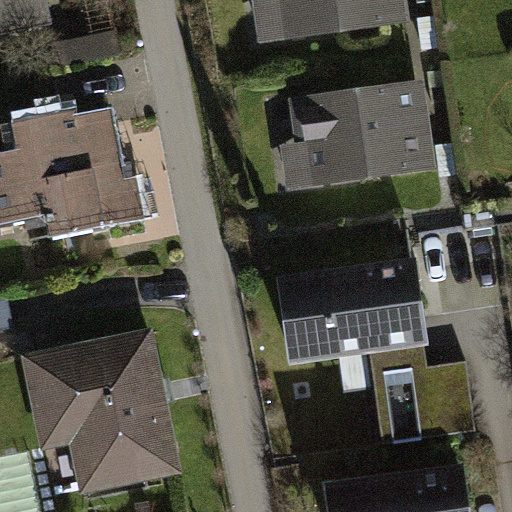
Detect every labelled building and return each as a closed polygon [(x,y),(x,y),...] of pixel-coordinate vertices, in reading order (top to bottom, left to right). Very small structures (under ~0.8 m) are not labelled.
[(0,0),(0,35),(54,24),(49,0),(0,0)] [(399,0),(256,0),(261,35),(402,18),(399,0)] [(424,84),(300,100),(305,142),(288,144),(293,183),(434,166),(424,84)] [(75,110),(10,123),(15,150),(0,152),(0,229),(51,219),(55,239),(142,221),(131,167),(117,169),(106,112),(77,118),(75,110)] [(407,258),(271,278),(284,364),(420,343),(407,258)] [(0,336),(20,333),(13,302),(0,304),(0,336)] [(153,330),(36,351),(26,353),(43,446),(69,441),(76,481),(177,463),(153,330)] [(459,362),(404,369),(414,437),(468,430),(459,362)] [(464,511),(457,464),(320,485),(324,511),(464,511)]
